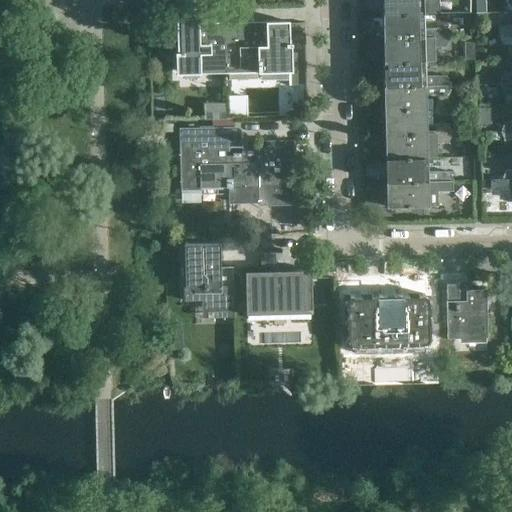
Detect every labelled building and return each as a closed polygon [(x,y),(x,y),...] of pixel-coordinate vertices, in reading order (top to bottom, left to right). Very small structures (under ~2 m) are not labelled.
[(423,14),(422,0),(382,0),(382,15),(423,14)] [(225,71),(224,23),(210,24),(211,28),(198,28),(198,8),(176,9),(177,53),(174,53),(174,56),(177,56),(177,72),(225,71)] [(423,36),(423,14),(382,15),(383,39),(448,37),(448,35),(445,28),(436,28),(433,36),(423,36)] [(290,85),(289,46),(291,46),(291,43),(289,43),(288,22),(266,22),(266,27),(254,27),(254,23),(224,23),(225,71),(257,70),(257,73),(260,73),(260,70),(281,70),(281,86),(290,85)] [(511,35),(511,28),(511,26),(502,26),(499,34),(499,36),(511,35)] [(511,35),(499,36),(499,38),(503,45),(511,45),(511,35)] [(424,62),(424,40),(433,40),(436,47),(445,47),(448,39),(448,37),(383,39),(384,63),(424,62)] [(425,84),(424,62),(384,63),(384,87),(449,85),(449,83),(446,76),(437,76),(434,84),(425,84)] [(511,83),(511,74),(503,74),(500,82),(500,84),(511,83)] [(511,83),(500,84),(500,86),(504,93),(511,93),(511,83)] [(425,110),(425,95),(446,95),(449,87),(449,85),(384,87),(385,111),(425,110)] [(229,101),(205,102),(206,119),(229,118),(229,101)] [(426,132),(425,110),(385,111),(385,135),(451,133),(451,131),(447,124),(438,124),(435,132),(426,132)] [(511,131),(511,122),(505,122),(501,130),(502,132),(511,131)] [(236,164),(236,153),(232,153),(232,155),(228,155),(228,141),(235,141),(235,127),(179,129),(180,191),(201,190),(201,187),(229,187),(228,165),(236,164)] [(511,131),(502,132),(502,134),(505,141),(511,141),(511,131)] [(427,158),(426,136),(435,136),(439,143),(448,143),(451,135),(451,133),(385,135),(386,159),(427,158)] [(292,188),(291,155),(291,142),(262,143),(262,146),(243,147),(243,155),(239,155),(239,153),(236,153),(236,164),(228,165),(229,187),(235,186),(236,189),(292,188)] [(427,172),(427,158),(386,159),(387,183),(452,181),(452,179),(448,172),(427,172)] [(511,179),(511,170),(506,170),(503,178),(503,180),(511,179)] [(511,179),(503,180),(503,182),(506,189),(511,189),(511,179)] [(428,206),(427,184),(437,184),(440,191),(449,191),(452,183),(452,181),(387,183),(387,207),(428,206)] [(233,301),(232,268),(220,269),(219,243),(184,244),(185,287),(219,287),(219,302),(233,301)] [(312,313),(311,270),(245,272),(246,315),(312,313)] [(487,338),(486,290),(466,290),(466,296),(457,297),(457,285),(446,285),(448,339),(460,339),(460,337),(467,337),(467,338),(476,338),(476,341),(485,340),(485,338),(487,338)] [(347,301),(342,301),(342,304),(346,304),(346,306),(345,306),(345,307),(346,307),(346,316),(345,316),(345,317),(346,317),(346,320),(342,320),(342,323),(346,323),(346,325),(345,325),(345,326),(347,326),(347,335),(345,335),(345,336),(347,336),(347,338),(343,339),(343,342),(348,341),(348,344),(351,344),(351,349),(354,349),(354,344),(357,344),(357,346),(358,346),(358,344),(372,344),(372,346),(373,346),(372,344),(376,344),(376,348),(379,348),(379,344),(383,344),(383,345),(384,345),(384,343),(397,343),(397,345),(398,345),(397,343),(401,343),(401,348),(404,348),(404,343),(408,343),(408,345),(409,345),(409,343),(418,343),(418,345),(419,345),(419,343),(423,343),(423,347),(426,347),(426,342),(428,342),(428,339),(433,339),(433,336),(429,336),(429,334),(430,333),(429,333),(429,324),(430,324),(430,323),(429,323),(429,320),(433,320),(433,317),(429,317),(429,315),(430,314),(429,314),(429,305),(430,305),(430,304),(429,304),(429,301),(433,301),(432,298),(427,299),(427,296),(425,296),(424,291),(422,291),(422,295),(419,295),(419,294),(418,294),(418,295),(408,296),(408,294),(407,294),(407,295),(401,295),(401,291),(397,292),(397,294),(393,294),(393,296),(385,296),(385,295),(381,295),(381,292),(377,292),(377,296),(371,296),(371,295),(370,295),(371,297),(360,297),(360,295),(359,295),(359,296),(352,297),(352,293),(349,293),(349,298),(347,298),(347,301)]
